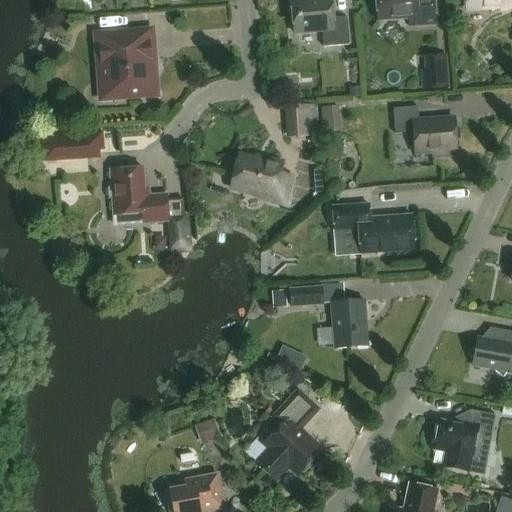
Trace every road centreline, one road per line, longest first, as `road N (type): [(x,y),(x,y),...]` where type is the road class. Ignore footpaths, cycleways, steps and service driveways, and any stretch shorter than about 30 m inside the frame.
road 1 (residential): [(333,511),(356,487),(511,162)]
road 2 (residential): [(171,135),(206,97),(253,90),(249,0)]
